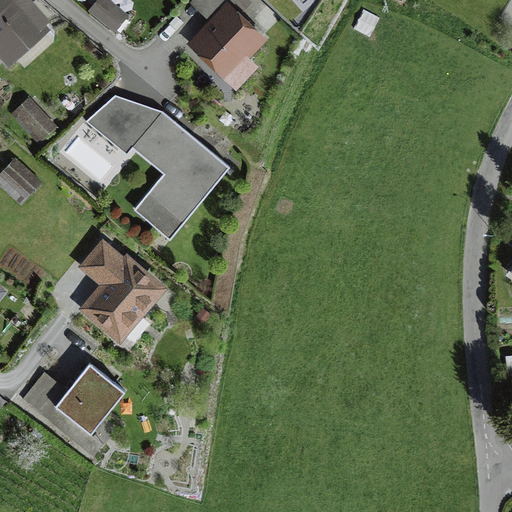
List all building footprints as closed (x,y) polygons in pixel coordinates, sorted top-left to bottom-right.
[(28,0),(5,0),(0,5),(0,58),(13,72),(57,29),(28,0)] [(103,0),(101,0),(90,16),(120,38),(133,20),(103,0)] [(228,9),(188,54),(240,100),(263,74),(254,66),(271,47),(228,9)] [(226,168),(163,111),(115,96),(86,121),(126,153),(131,146),(165,173),(134,211),(170,238),(226,168)] [(29,102),(14,118),(45,148),(60,132),(29,102)] [(16,164),(0,181),(0,190),(22,210),(43,187),(16,164)] [(106,285),(87,307),(119,334),(159,287),(102,242),(83,265),(106,285)] [(89,362),(55,405),(91,433),(125,390),(89,362)]
